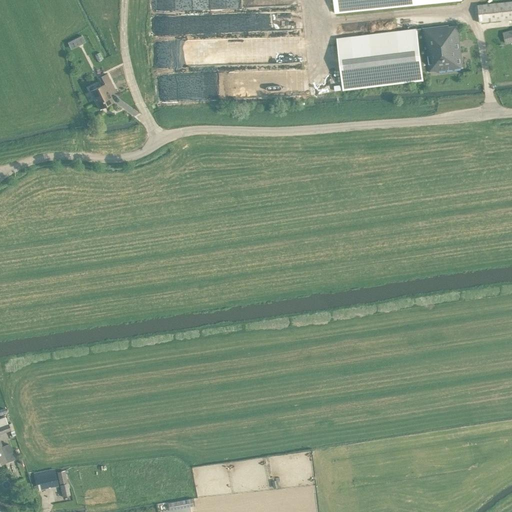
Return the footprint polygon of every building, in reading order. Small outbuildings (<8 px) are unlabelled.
[(333,0),(335,13),(352,11),(459,0),(333,0)] [(511,1),(477,5),(479,23),(511,20),(511,19),(511,1)] [(352,36),(337,38),(342,85),(343,90),(352,89),(423,80),(422,71),(428,70),(428,71),(463,67),(461,52),(458,25),(457,25),(456,25),(448,26),(448,24),(352,36)] [(511,29),(502,32),(505,44),(511,42),(511,29)] [(82,35),(68,42),(71,48),(85,41),(82,35)] [(110,95),(115,92),(106,73),(98,78),(101,85),(89,91),(99,109),(114,101),(110,95)] [(0,427),(0,434),(10,430),(8,425),(0,427)] [(2,444),(10,442),(8,433),(1,435),(2,444)] [(64,470),(57,472),(59,484),(67,482),(64,470)] [(34,477),(37,491),(53,488),(50,474),(34,477)] [(67,483),(59,485),(62,497),(70,495),(67,483)] [(168,502),(169,510),(194,505),(193,500),(192,497),(168,502)]
